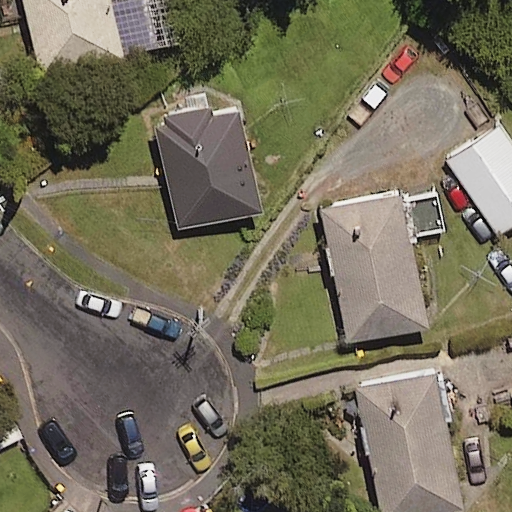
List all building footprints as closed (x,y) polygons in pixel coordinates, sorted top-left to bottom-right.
[(23,0),(43,66),(166,30),(156,0),(23,0)] [(237,88),(152,111),(183,222),(267,198),(237,88)] [(511,217),(511,140),(497,119),(446,154),(497,227),(511,217)] [(427,318),(410,231),(450,223),(440,176),(318,201),(345,334),(427,318)] [(387,511),(461,497),(434,362),(353,379),(380,511),(387,511)]
